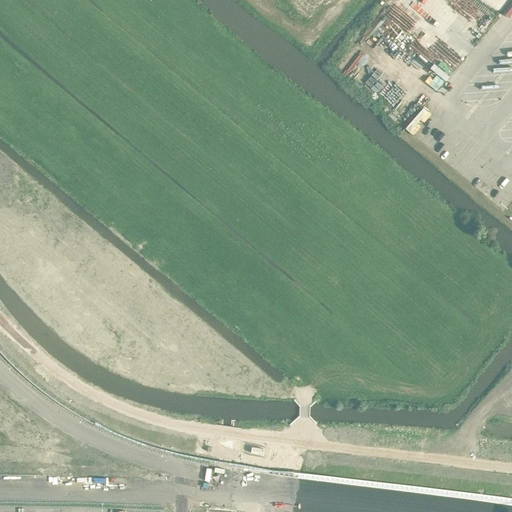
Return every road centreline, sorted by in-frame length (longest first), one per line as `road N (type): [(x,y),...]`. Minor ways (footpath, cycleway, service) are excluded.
road 1 (motorway): [(408,511),(152,461),(61,421),(0,372)]
road 2 (motorway): [(403,511),(92,489),(0,490)]
